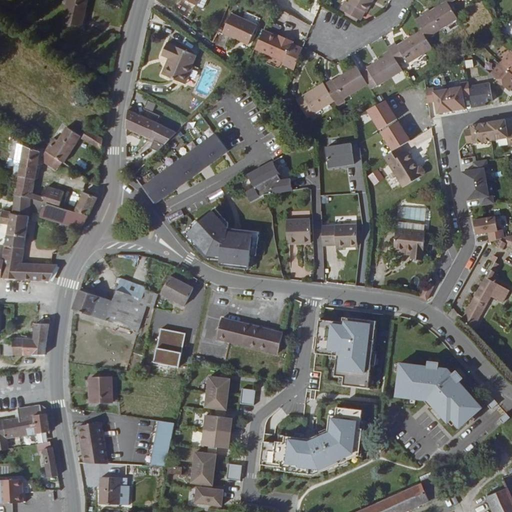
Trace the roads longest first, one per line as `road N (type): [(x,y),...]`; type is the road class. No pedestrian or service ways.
road 1 (secondary): [(75,511),(54,362),(68,283),(87,246)]
road 2 (residential): [(285,511),(278,501),(252,500),(247,489),(251,421),(295,382),(312,292)]
road 3 (residential): [(424,308),(457,235),(441,124),(511,110)]
road 4 (secondary): [(113,186),(119,96),(142,0)]
road 5 (residential): [(402,414),(443,457),(511,399)]
road 6 (residential): [(312,292),(232,282),(172,250)]
road 7 (residential): [(511,394),(424,308)]
